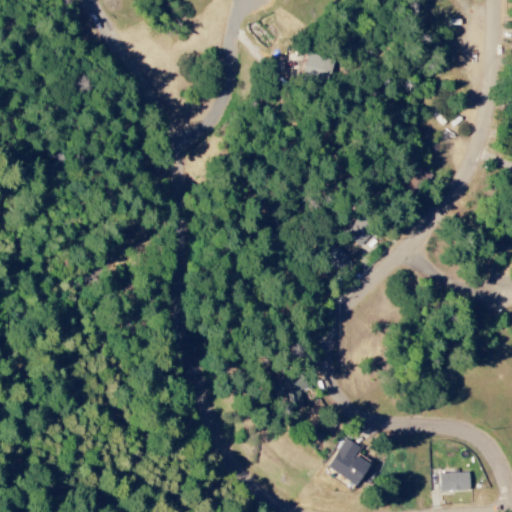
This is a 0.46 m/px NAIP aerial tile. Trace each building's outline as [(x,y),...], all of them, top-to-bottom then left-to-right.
[(301,76),(325,80),(328,58),(305,54),(301,76)] [(429,174),(413,166),(402,188),(418,196),(429,174)] [(359,247),(371,234),(355,219),(343,232),(359,247)] [(318,252),(334,270),(346,259),(330,241),(318,252)] [(273,398),(281,397),(283,410),(300,406),(297,391),(304,389),(300,372),(269,379),(273,398)] [(357,447),(342,438),(325,469),(355,486),(367,465),(352,456),(357,447)] [(467,473),(438,474),(438,491),(468,490),(467,473)]
